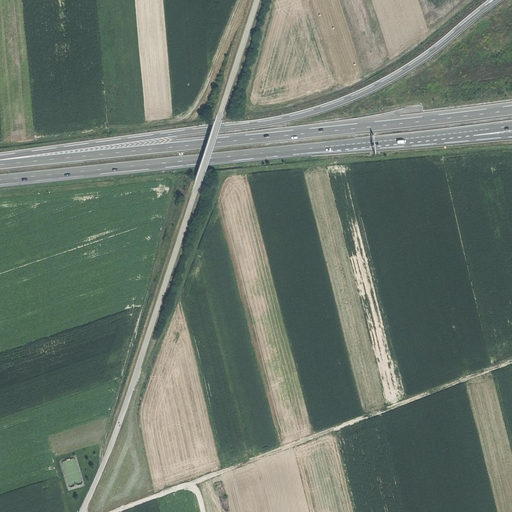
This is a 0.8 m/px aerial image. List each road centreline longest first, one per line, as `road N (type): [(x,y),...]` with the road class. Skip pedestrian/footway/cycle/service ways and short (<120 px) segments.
road 1 (track): [(82,511),(102,473),(258,0)]
road 2 (trunk): [(497,0),(406,69),(317,111),(0,156)]
road 3 (trunk): [(511,109),(0,164)]
road 4 (track): [(0,195),(150,176),(174,183),(102,446),(102,473)]
road 5 (track): [(511,360),(113,511)]
road 6 (trunk): [(0,179),(373,141)]
road 7 (track): [(277,0),(246,97),(258,110),(351,83),(468,0)]
road 8 (trunk): [(373,141),(511,125)]
road 9 (trunk): [(373,141),(511,134)]
